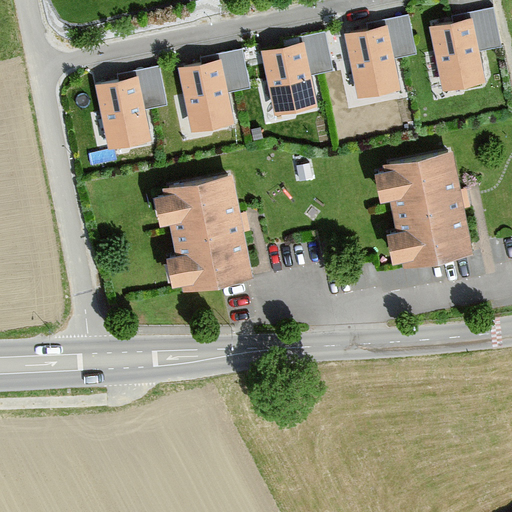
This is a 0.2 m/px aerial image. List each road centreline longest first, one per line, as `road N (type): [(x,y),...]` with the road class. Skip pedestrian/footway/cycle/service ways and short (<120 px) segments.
road 1 (secondary): [(90,361),(511,335)]
road 2 (residential): [(40,65),(363,0)]
road 3 (residential): [(90,361),(40,65)]
road 4 (track): [(0,404),(125,394),(132,359)]
